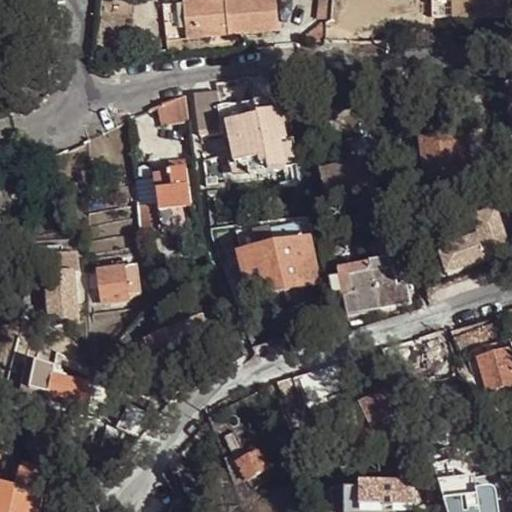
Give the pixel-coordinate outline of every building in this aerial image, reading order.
[(0,0),(0,13),(37,22),(41,0),(0,0)] [(228,27),(229,35),(279,30),(275,0),(204,0),(184,2),(186,32),(228,27)] [(320,0),(319,14),(331,15),(332,0),(320,0)] [(510,18),(509,0),(431,0),(432,19),(510,18)] [(187,40),(186,32),(184,2),(163,4),(166,42),(167,42),(180,41),(187,40)] [(297,45),(326,43),(327,19),(297,45)] [(187,40),(229,35),(228,27),(186,32),(187,40)] [(168,59),(182,57),(180,41),(167,42),(168,59)] [(275,115),(272,103),(224,108),(220,92),(217,92),(195,95),(196,96),(200,137),(228,134),(238,176),(300,165),(296,140),(287,142),(280,114),(275,115)] [(180,125),(177,99),(157,107),(161,127),(180,125)] [(280,114),(278,102),(272,103),(275,115),(280,114)] [(420,142),(425,178),(470,171),(465,135),(420,142)] [(191,207),(185,159),(152,164),(164,235),(194,230),(191,207)] [(364,166),(363,161),(319,172),(325,197),(379,183),(374,167),(365,170),(364,166)] [(164,235),(152,164),(135,167),(142,238),(164,235)] [(511,256),(496,214),(472,223),(478,239),(439,253),(447,277),(488,262),(495,259),(496,262),(511,256)] [(322,282),(314,241),(241,257),(242,258),(242,259),(243,265),(233,267),(240,300),(322,282)] [(41,259),(78,256),(77,250),(63,252),(62,249),(40,249),(41,259)] [(242,258),(240,250),(228,253),(230,262),(242,259),(242,258)] [(41,259),(39,259),(41,276),(46,276),(51,276),(52,294),(47,294),(47,328),(77,328),(76,274),(79,274),(78,256),(41,259)] [(408,284),(402,257),(391,260),(397,286),(408,284)] [(397,286),(391,260),(338,269),(339,278),(342,293),(347,317),(412,304),(410,290),(408,284),(397,286)] [(127,261),(98,266),(99,273),(129,268),(127,261)] [(141,294),(137,267),(129,268),(99,273),(103,304),(131,301),(141,294)] [(342,293),(339,278),(330,280),(333,295),(342,293)] [(216,348),(203,315),(145,342),(150,353),(159,349),(166,363),(183,355),(185,361),(216,348)] [(511,383),(511,341),(511,339),(476,350),(475,350),(475,351),(474,352),(473,352),(473,353),(472,354),(472,355),(471,355),(471,356),(471,357),(470,357),(470,358),(470,361),(470,362),(470,363),(479,394),(511,383)] [(416,341),(383,351),(382,351),(382,352),(390,372),(401,371),(424,367),(416,341)] [(83,410),(88,385),(34,374),(29,400),(83,410)] [(278,383),(292,421),(309,415),(295,378),(278,383)] [(383,457),(407,446),(386,398),(361,410),(368,425),(339,438),(338,439),(337,439),(336,440),(335,440),(335,441),(335,442),(334,442),(334,443),(333,443),(334,443),(333,444),(333,445),(333,446),(332,446),(332,447),(332,448),(332,449),(332,451),(332,452),(333,452),(340,469),(352,464),(380,451),(383,457)] [(511,435),(511,433),(510,427),(493,434),(495,442),(511,435)] [(244,450),(236,433),(224,439),(232,457),(225,461),(228,470),(238,465),(259,454),(255,444),(244,450)] [(451,449),(428,458),(432,469),(455,460),(451,449)] [(266,471),(259,454),(238,465),(246,482),(266,471)] [(37,511),(48,465),(22,458),(16,488),(0,484),(0,511),(37,511)] [(490,476),(474,478),(474,484),(491,481),(490,476)] [(491,481),(474,484),(474,478),(436,484),(435,486),(437,507),(440,506),(440,511),(498,511),(495,490),(493,490),(491,481)] [(413,511),(413,485),(360,487),(360,489),(359,511),(413,511)] [(359,511),(360,489),(359,491),(347,492),(346,511),(359,511)]
